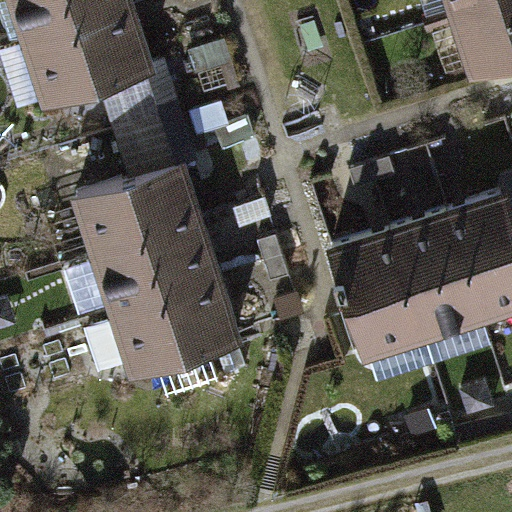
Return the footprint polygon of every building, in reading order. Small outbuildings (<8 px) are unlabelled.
[(126,0),(8,0),(19,35),(127,3),(126,0)] [(443,0),(447,14),(492,0),(443,0)] [(511,0),(492,0),(447,14),(465,72),(511,58),(511,0)] [(127,3),(19,35),(37,96),(145,64),(127,3)] [(223,40),(191,49),(201,87),(233,78),(223,40)] [(238,99),(212,107),(222,142),(248,135),(238,99)] [(179,161),(71,194),(89,252),(197,219),(179,161)] [(511,301),(511,227),(497,182),(437,202),(475,314),(511,301)] [(475,314),(437,202),(378,222),(416,333),(475,314)] [(197,219),(89,252),(91,260),(64,268),(78,313),(105,305),(107,310),(215,278),(197,219)] [(416,333),(378,222),(319,242),(357,353),(416,333)] [(215,278),(107,310),(124,368),(154,360),(165,396),(216,380),(205,344),(232,336),(215,278)] [(480,389),(458,395),(466,418),(487,412),(480,389)] [(409,433),(433,426),(428,407),(404,413),(409,433)]
